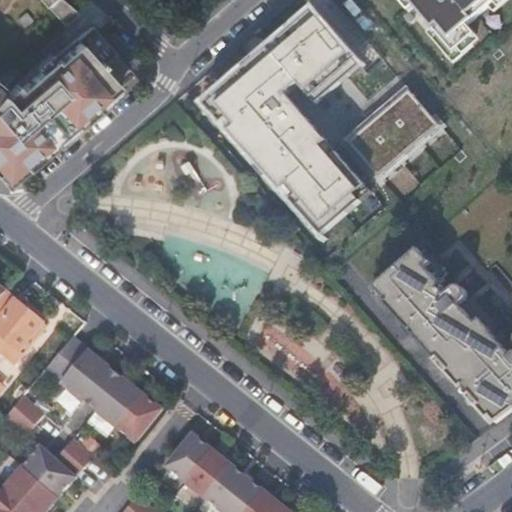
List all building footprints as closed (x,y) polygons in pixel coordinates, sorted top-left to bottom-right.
[(63,0),(34,0),(65,26),(77,12),(63,0)] [(407,0),(454,50),(475,32),(470,26),(500,0),(407,0)] [(315,7),(207,104),(324,235),(373,192),(288,97),(300,86),(320,108),(367,66),(315,7)] [(0,175),(8,182),(135,74),(91,24),(9,88),(0,81),(0,175)] [(444,125),(409,86),(347,140),(382,180),(444,125)] [(450,134),(417,156),(427,172),(460,150),(450,134)] [(412,245),(369,283),(491,426),(511,409),(511,352),(507,355),(422,266),(427,260),(412,245)] [(18,299),(7,289),(0,296),(0,330),(4,334),(0,339),(0,353),(0,354),(4,349),(13,356),(15,357),(18,356),(20,355),(22,354),(48,323),(44,319),(44,318),(19,297),(18,299)] [(351,391),(271,308),(249,329),(328,412),(351,391)] [(74,336),(47,368),(84,398),(110,365),(74,336)] [(124,376),(110,365),(84,398),(98,409),(124,376)] [(163,407),(124,376),(98,409),(136,440),(163,407)] [(24,396),(6,417),(28,435),(46,414),(24,396)] [(37,426),(44,439),(59,431),(53,418),(37,426)] [(251,477),(194,432),(167,465),(225,510),(251,477)] [(95,455),(75,438),(57,460),(77,477),(95,455)] [(46,511),(77,477),(57,460),(41,446),(0,492),(0,511),(46,511)] [(448,481),(470,460),(456,446),(435,466),(448,481)] [(251,477),(225,510),(227,511),(245,511),(264,488),(251,477)] [(294,511),(264,488),(245,511),(294,511)] [(123,511),(160,511),(159,511),(139,494),(123,511)]
